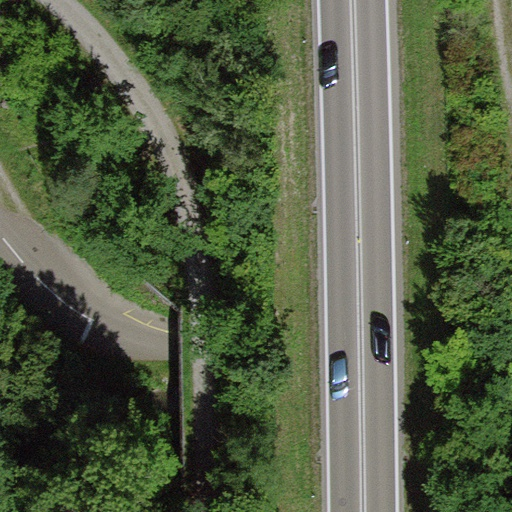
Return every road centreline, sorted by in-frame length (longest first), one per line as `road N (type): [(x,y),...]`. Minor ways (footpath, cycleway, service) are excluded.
road 1 (unclassified): [(0,228),(74,330),(159,354),(511,346)]
road 2 (track): [(62,0),(122,57),(175,144),(194,224),(206,511)]
road 3 (trunk): [(348,0),(360,511)]
